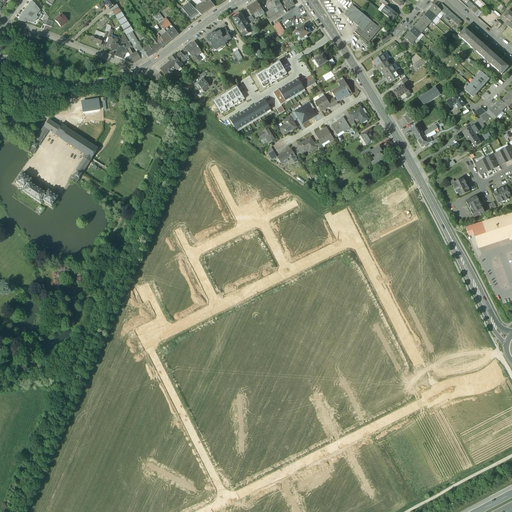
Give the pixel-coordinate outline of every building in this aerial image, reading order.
[(112,0),(107,0),(105,2),(111,9),(111,8),(116,4),(112,0)] [(192,0),(186,0),(195,9),(200,5),(196,1),(195,2),(192,0)] [(195,9),(202,15),(215,6),(209,0),(207,0),(203,3),(200,5),(195,9)] [(277,0),(273,3),(275,7),(278,11),(283,7),(277,0)] [(472,4),(467,0),(466,0),(465,2),(462,0),(458,0),(459,0),(468,8),(472,4)] [(34,5),(31,2),(18,21),(25,23),(26,21),(33,23),(40,13),(36,7),(34,6),(34,5)] [(257,2),(247,8),(252,16),(258,12),(260,16),(264,14),(257,2)] [(292,2),(287,5),(284,6),(287,10),(294,5),(292,2)] [(434,5),(430,10),(437,16),(441,11),(442,11),(440,10),(438,8),(434,4),(434,5)] [(478,10),(472,4),(468,8),(474,14),(478,10)] [(191,5),(188,7),(187,5),(182,9),(188,16),(189,15),(192,18),(198,13),(195,9),(191,5)] [(359,28),(355,33),(368,43),(380,29),(352,6),(344,15),(359,28)] [(398,15),(386,6),(386,7),(382,13),(393,21),(398,15)] [(118,7),(112,11),(115,15),(121,12),(118,7)] [(273,9),(264,14),(270,23),(286,13),(283,7),(278,11),(275,7),(273,9)] [(430,10),(425,16),(431,22),(437,16),(430,10)] [(134,31),(121,12),(115,15),(131,43),(133,46),(134,47),(136,50),(139,49),(142,47),(138,42),(133,32),(134,31)] [(240,13),(232,17),(237,26),(236,26),(240,31),(241,31),(243,29),(241,25),(245,22),(245,21),(240,13)] [(61,15),(55,21),(60,27),(67,21),(61,15)] [(454,15),(450,19),(459,26),(463,22),(454,15)] [(101,28),(109,20),(105,16),(97,24),(101,28)] [(431,22),(425,16),(420,21),(427,27),(431,22)] [(437,16),(431,22),(435,25),(440,19),(437,16)] [(171,24),(166,19),(160,24),(164,29),(166,27),(167,26),(168,27),(171,24)] [(284,20),(280,22),(285,31),(290,28),(284,20)] [(498,20),(494,25),(498,29),(502,25),(498,20)] [(245,22),(241,25),(243,29),(241,31),(242,32),(241,33),(244,36),(245,36),(251,32),(252,31),(249,25),(246,21),(245,21),(245,22)] [(427,27),(420,21),(415,27),(422,33),(427,27)] [(260,37),(252,24),(249,25),(252,31),(256,38),(259,38),(260,37)] [(279,26),(274,30),(277,35),(283,31),(279,26)] [(304,26),(295,31),(296,31),(294,32),(296,36),(298,35),(300,39),(301,39),(302,41),(308,37),(306,35),(309,33),(304,26)] [(422,33),(415,27),(410,32),(417,39),(422,33)] [(169,32),(167,33),(172,40),(178,34),(174,28),(169,32)] [(225,28),(216,33),(215,32),(213,34),(212,33),(207,36),(208,37),(206,38),(209,43),(210,42),(214,50),(220,46),(220,48),(225,45),(225,44),(227,42),(227,41),(231,39),(228,35),(229,35),(225,28)] [(466,28),(459,36),(502,74),(502,75),(509,67),(508,67),(466,29),(466,28)] [(148,29),(136,36),(140,41),(143,40),(144,38),(148,36),(151,34),(148,29)] [(103,38),(98,36),(100,33),(97,32),(95,35),(94,37),(92,37),(91,39),(93,40),(93,42),(101,45),(104,38),(103,38)] [(417,39),(410,32),(405,38),(404,38),(412,45),(412,44),(417,39)] [(167,33),(162,36),(167,43),(172,40),(167,33)] [(390,33),(381,39),(384,43),(393,38),(390,33)] [(155,37),(153,35),(149,38),(154,44),(158,41),(155,37)] [(167,43),(162,36),(160,38),(158,35),(157,36),(155,37),(158,41),(162,48),(167,43)] [(111,38),(110,38),(110,39),(107,48),(114,50),(114,49),(117,50),(119,46),(119,45),(116,44),(117,41),(111,38)] [(143,41),(143,40),(140,41),(138,42),(142,47),(143,49),(148,47),(145,43),(143,41)] [(154,44),(150,48),(155,54),(162,48),(158,41),(154,44)] [(190,45),(186,49),(189,53),(192,57),(193,57),(195,60),(195,61),(197,63),(201,60),(201,59),(199,57),(200,57),(199,57),(198,58),(197,57),(202,53),(200,51),(201,51),(198,48),(199,48),(194,42),(190,45)] [(142,47),(139,49),(136,50),(137,52),(141,59),(147,56),(143,49),(142,47)] [(150,47),(148,47),(143,49),(147,56),(148,58),(150,57),(155,54),(150,48),(150,47)] [(121,52),(117,50),(115,57),(122,60),(125,53),(121,52)] [(243,60),(238,50),(234,53),(233,53),(234,55),(237,60),(239,62),(243,60)] [(133,55),(130,56),(134,63),(141,59),(137,52),(133,55)] [(184,57),(181,53),(175,57),(180,63),(181,63),(183,61),(184,62),(186,60),(184,57)] [(383,54),(373,61),(377,67),(387,60),(383,54)] [(323,55),(319,57),(318,56),(312,60),(317,68),(319,67),(328,62),(323,55)] [(174,56),(171,58),(172,60),(170,62),(176,69),(177,71),(183,66),(181,63),(180,63),(175,57),(174,56)] [(387,60),(377,67),(381,73),(382,72),(391,66),(387,60)] [(176,69),(170,62),(160,69),(167,78),(173,74),(171,73),(176,69)] [(287,74),(279,62),(256,76),(264,88),(287,74)] [(391,66),(382,72),(386,78),(396,71),(392,65),(391,66)] [(396,71),(386,78),(390,84),(400,77),(396,71)] [(159,73),(151,79),(156,82),(162,77),(159,73)] [(481,73),(476,79),(484,86),(489,80),(481,73)] [(301,81),(304,86),(314,80),(311,75),(301,81)] [(203,78),(199,82),(200,83),(197,84),(203,91),(209,86),(203,78)] [(301,92),(305,89),(298,79),(294,81),(301,92)] [(352,94),(343,79),(338,83),(341,87),(332,92),(338,102),(345,98),(352,94)] [(476,79),(470,85),(478,92),(484,86),(476,79)] [(297,94),(301,92),(294,81),(291,84),(297,94)] [(293,96),(297,94),(291,84),(287,86),(293,96)] [(411,94),(404,84),(393,92),(398,99),(405,94),(407,96),(411,94)] [(470,85),(465,91),(473,98),(478,92),(470,85)] [(289,99),(293,96),(287,86),(283,88),(289,99)] [(214,101),(221,113),(244,100),(237,87),(214,101)] [(285,101),(289,99),(283,88),(279,91),(285,101)] [(435,88),(419,99),(424,106),(440,95),(435,88)] [(286,102),(285,101),(279,91),(278,90),(273,93),(281,105),(286,102)] [(456,96),(446,102),(450,108),(456,104),(459,110),(465,106),(459,98),(457,95),(456,96)] [(511,101),(506,96),(501,101),(507,107),(508,108),(508,107),(511,103),(511,101)] [(325,97),(316,102),(322,112),(331,106),(329,102),(328,102),(325,97)] [(334,99),(329,102),(331,106),(332,108),(338,104),(334,99)] [(267,112),(271,110),(265,100),(261,102),(267,112)] [(500,100),(495,106),(502,112),(507,107),(501,101),(500,100)] [(263,115),(267,112),(261,102),(257,104),(263,115)] [(259,117),(263,115),(257,104),(253,107),(259,117)] [(308,104),(302,108),(309,120),(316,116),(312,110),(308,104)] [(495,106),(490,111),(497,117),(502,112),(495,106)] [(255,119),(259,117),(253,107),(249,109),(255,119)] [(302,124),(309,120),(302,108),(295,112),(298,118),(302,124)] [(361,108),(349,115),(351,119),(353,122),(353,121),(358,118),(362,124),(368,120),(361,108)] [(251,121),(255,119),(249,109),(245,111),(251,121)] [(481,109),(474,113),(477,119),(480,116),(481,116),(486,113),(481,109)] [(497,117),(490,111),(489,110),(486,113),(491,117),(495,120),(497,117)] [(248,124),(251,121),(245,111),(242,113),(248,124)] [(244,126),(248,124),(242,113),(238,116),(244,126)] [(481,116),(480,116),(484,122),(491,117),(486,113),(481,116)] [(408,114),(404,117),(408,124),(413,121),(408,114)] [(240,128),(244,126),(238,116),(234,118),(240,128)] [(236,130),(240,128),(234,118),(230,120),(236,130)] [(290,118),(286,120),(288,124),(279,129),(283,136),(296,128),(293,122),(290,118)] [(343,119),(338,122),(333,126),(332,126),(337,133),(338,134),(344,131),(344,132),(349,129),(343,119)] [(59,128),(48,120),(43,127),(48,131),(55,135),(59,128)] [(417,122),(409,127),(413,132),(420,128),(417,122)] [(59,128),(55,135),(63,140),(70,130),(61,125),(59,128)] [(337,133),(332,126),(333,126),(332,125),(330,127),(336,137),(339,135),(338,134),(337,133)] [(474,125),(470,127),(476,135),(479,133),(474,125)] [(436,126),(427,131),(423,133),(425,136),(437,129),(436,126)] [(48,131),(43,127),(33,143),(38,146),(48,131)] [(470,127),(463,132),(468,140),(476,135),(470,127)] [(270,128),(259,135),(261,139),(265,137),(269,144),(277,140),(270,128)] [(420,128),(413,132),(418,140),(425,136),(423,133),(420,128)] [(327,129),(321,133),(321,132),(316,135),(320,141),(321,144),(322,144),(328,140),(330,142),(334,140),(327,129)] [(437,129),(425,136),(426,139),(430,137),(436,134),(435,133),(438,132),(437,129)] [(70,130),(63,140),(67,143),(68,144),(74,148),(75,149),(75,148),(80,151),(81,150),(85,144),(84,144),(86,141),(82,138),(81,137),(81,138),(75,134),(75,133),(74,133),(73,132),(73,131),(73,130),(72,130),(71,130),(70,130)] [(369,130),(361,135),(364,141),(365,140),(368,144),(372,141),(373,142),(375,141),(375,139),(369,130)] [(476,135),(468,140),(473,148),(481,144),(476,135)] [(425,136),(418,140),(422,147),(425,145),(427,144),(429,143),(426,139),(425,136)] [(311,138),(298,146),(303,154),(311,149),(313,151),(317,148),(311,138)] [(38,146),(33,143),(27,152),(32,155),(38,146)] [(85,144),(81,150),(87,154),(84,159),(90,162),(96,152),(85,144)] [(270,146),(265,149),(268,154),(269,154),(274,151),(270,146)] [(379,146),(371,150),(375,157),(373,158),(374,161),(371,163),(373,166),(385,159),(382,154),(384,153),(379,146)] [(511,154),(509,149),(508,147),(503,150),(508,161),(511,159),(511,154)] [(369,148),(360,154),(362,157),(371,151),(369,148)] [(292,150),(278,158),(282,165),(289,161),(291,165),(298,161),(295,157),(296,157),(292,150)] [(503,150),(497,153),(498,156),(502,164),(508,161),(503,150)] [(274,151),(269,154),(272,160),(277,157),(274,151)] [(491,156),(485,159),(491,170),(497,167),(493,159),(491,156)] [(90,162),(84,159),(70,180),(76,184),(90,162)] [(485,159),(479,162),(481,166),(485,173),(491,170),(485,159)] [(481,166),(476,168),(480,175),(485,173),(481,166)] [(47,193),(30,182),(32,179),(23,173),(16,183),(25,188),(23,192),(41,204),(44,201),(52,206),(59,196),(49,190),(47,193)] [(455,182),(453,183),(456,189),(454,190),(455,192),(457,191),(460,197),(470,191),(469,190),(467,186),(466,184),(464,180),(463,178),(455,182)] [(506,187),(493,193),(498,203),(503,201),(504,202),(506,201),(505,199),(511,197),(506,187)] [(476,196),(465,202),(474,218),(484,212),(476,196)] [(511,212),(466,228),(468,234),(473,232),(478,248),(511,237),(511,212)]
